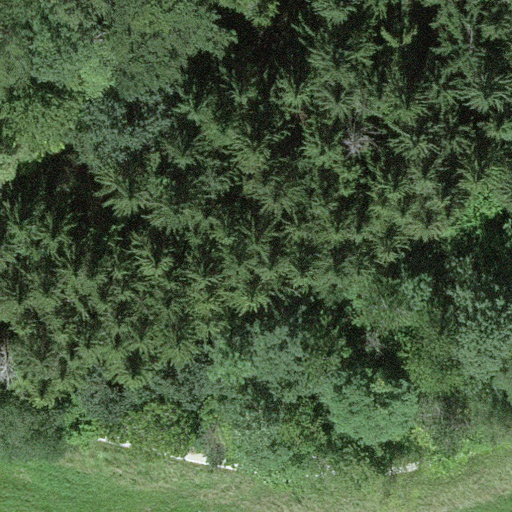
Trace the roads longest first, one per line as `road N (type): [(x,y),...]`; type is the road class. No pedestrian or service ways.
road 1 (track): [(0,398),(242,470),(349,465),(467,442),(511,420)]
road 2 (track): [(0,114),(172,73)]
